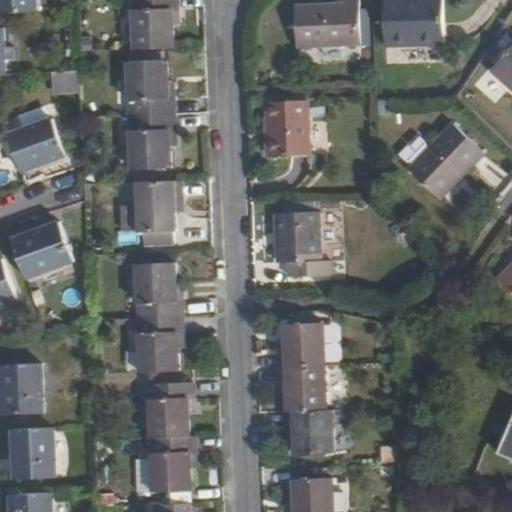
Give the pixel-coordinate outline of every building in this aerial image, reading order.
[(0,0),(0,11),(36,10),(35,0),(0,0)] [(174,12),(179,12),(178,0),(134,0),(136,49),(175,48),(174,26),(174,12)] [(343,0),(344,4),(295,5),(297,48),(362,46),(360,0),(343,0)] [(443,0),(385,0),(388,46),(445,44),(443,0)] [(511,48),(494,69),(511,85),(511,48)] [(134,116),(178,114),(177,98),(172,98),(172,82),(171,61),(132,62),(134,116)] [(56,70),(56,92),(84,91),(84,70),(56,70)] [(310,98),(268,100),(272,156),(313,153),(310,98)] [(174,169),(174,146),(173,131),(178,131),(178,114),(134,116),(135,171),(174,169)] [(54,119),(9,136),(22,170),(66,153),(54,119)] [(491,153),(457,125),(415,173),(448,201),(491,153)] [(177,231),(176,212),(176,198),(183,198),(183,180),(136,182),(137,205),(138,232),(144,232),(144,244),(174,242),(173,231),(177,231)] [(184,212),(183,198),(176,198),(176,212),(184,212)] [(137,205),(123,205),(124,230),(138,230),(137,205)] [(320,210),(276,212),(278,261),(288,260),(289,275),(334,274),(333,258),(322,259),(320,210)] [(60,224),(12,242),(26,282),(74,264),(60,224)] [(2,262),(0,262),(0,309),(17,303),(2,262)] [(133,265),(135,319),(151,318),(179,317),(178,301),(174,301),(173,295),(172,264),(133,265)] [(511,267),(501,278),(511,290),(511,267)] [(151,318),(135,319),(137,373),(177,372),(175,342),(175,336),(180,336),(179,317),(151,318)] [(284,368),(328,367),(326,323),(288,325),(288,342),(288,349),(284,349),(284,368)] [(42,365),(2,366),(4,415),(44,413),(42,365)] [(290,411),(330,410),(328,367),(284,368),(285,390),(290,390),(290,397),(290,411)] [(145,386),(146,440),(184,438),(184,416),(183,401),(188,400),(188,384),(145,386)] [(297,433),(297,440),(298,454),(336,452),(335,409),(330,410),(290,411),(291,434),(297,433)] [(511,419),(498,455),(511,461),(511,419)] [(55,478),(54,428),(14,429),(17,479),(55,478)] [(186,490),(185,470),(184,455),(191,455),(190,438),(184,438),(146,440),(147,460),(148,492),(186,490)] [(134,492),(148,492),(147,460),(133,460),(134,492)] [(300,479),(300,502),(300,511),(338,511),(337,477),(300,479)] [(52,511),(52,493),(11,494),(11,511),(52,511)]
